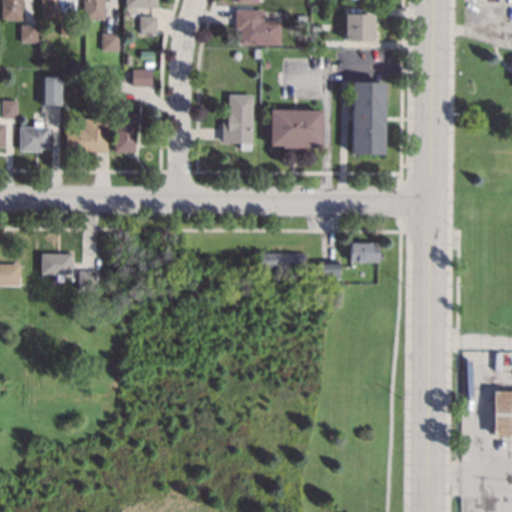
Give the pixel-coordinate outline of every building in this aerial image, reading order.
[(19,0),(19,18),(0,18),(0,0),(19,0)] [(73,0),(73,10),(61,10),(61,19),(39,20),(39,0),(73,0)] [(102,0),(102,18),(82,18),(82,0),(102,0)] [(155,0),(122,0),(123,7),(155,8),(155,0)] [(262,19),(278,19),(278,44),(237,43),(238,29),(234,29),(234,9),(262,9),(262,19)] [(371,40),(343,39),(344,13),(372,14),(371,40)] [(154,30),(139,30),(139,16),(154,16),(154,30)] [(35,41),(18,41),(18,24),(35,24),(35,41)] [(74,24),(74,34),(66,34),(67,24),(74,24)] [(116,50),(100,50),(100,33),(116,33),(116,50)] [(149,85),(131,85),(131,69),(149,69),(149,85)] [(60,103),(42,103),(42,77),(60,76),(60,103)] [(382,153),(349,153),(350,81),(383,82),(382,153)] [(249,149),(239,149),(239,142),(220,142),(221,121),(226,121),(227,94),(250,94),(249,149)] [(15,117),(1,117),(1,99),(15,99),(15,117)] [(319,144),(306,144),(306,146),(281,146),(281,144),(268,144),(269,109),(319,109),(319,144)] [(134,151),(113,151),(113,114),(134,114),(134,151)] [(105,151),(64,151),(64,128),(83,128),(83,118),(105,118),(105,151)] [(41,126),(48,126),(47,147),(39,147),(39,150),(17,150),(18,125),(32,126),(32,120),(41,120),(41,126)] [(377,251),(381,251),(381,259),(377,259),(377,260),(348,260),(348,241),(377,241),(377,251)] [(68,273),(38,273),(38,252),(68,252),(68,273)] [(304,268),(258,267),(259,252),(304,252),(304,268)] [(338,275),(319,276),(318,259),(337,259),(338,275)] [(0,262),(18,263),(17,285),(0,285),(0,262)] [(94,289),(76,289),(76,269),(94,270),(94,289)] [(95,313),(87,313),(87,302),(95,302),(95,313)] [(507,392),(511,392),(511,434),(507,434),(507,436),(490,436),(491,389),(507,390),(507,392)]
